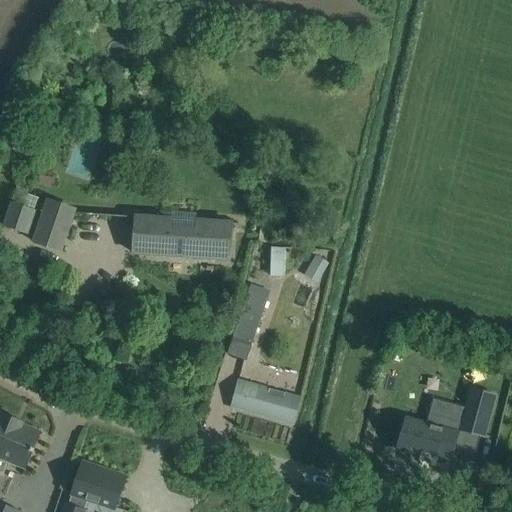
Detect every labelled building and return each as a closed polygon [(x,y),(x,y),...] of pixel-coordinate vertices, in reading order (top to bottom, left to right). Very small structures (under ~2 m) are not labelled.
[(32,242),(62,252),(76,208),(47,199),(32,242)] [(35,211),(33,211),(12,204),(4,226),(27,234),(35,211)] [(133,253),(169,255),(170,241),(194,243),(193,257),(229,259),(230,223),(196,221),(196,228),(171,227),(171,220),(135,218),(133,253)] [(266,273),(280,275),(284,255),(270,252),(266,273)] [(233,338),(252,344),(271,289),(252,283),(233,338)] [(392,358),(447,374),(453,352),(398,336),(392,358)] [(239,381),(237,389),(231,408),(293,425),(301,398),(239,381)] [(407,419),(398,450),(418,456),(417,459),(419,460),(419,461),(420,461),(420,460),(430,463),(430,464),(431,464),(431,463),(433,464),(436,454),(450,458),(453,449),(458,429),(481,435),(483,435),(494,397),(471,391),(462,422),(430,413),(427,425),(407,419)] [(0,459),(25,471),(41,433),(23,425),(23,423),(1,413),(0,415),(0,414),(0,459)] [(123,481),(82,467),(80,466),(70,494),(73,495),(68,511),(70,511),(82,511),(87,499),(114,508),(123,481)] [(0,511),(20,511),(0,503),(0,511)]
